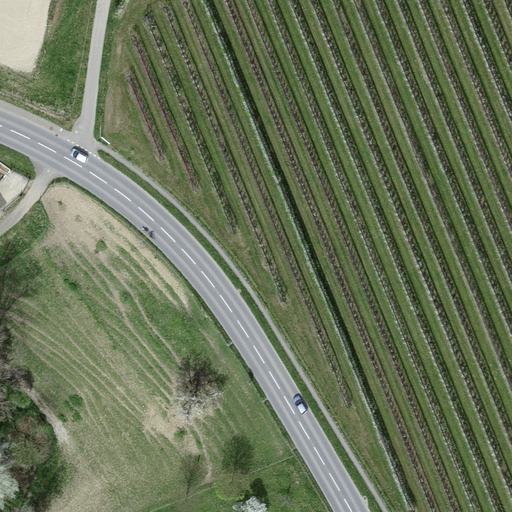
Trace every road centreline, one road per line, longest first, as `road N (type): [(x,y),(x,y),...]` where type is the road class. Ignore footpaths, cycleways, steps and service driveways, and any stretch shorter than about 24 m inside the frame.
road 1 (tertiary): [(0,125),(124,195),(210,280),(351,511)]
road 2 (track): [(76,163),(105,0)]
